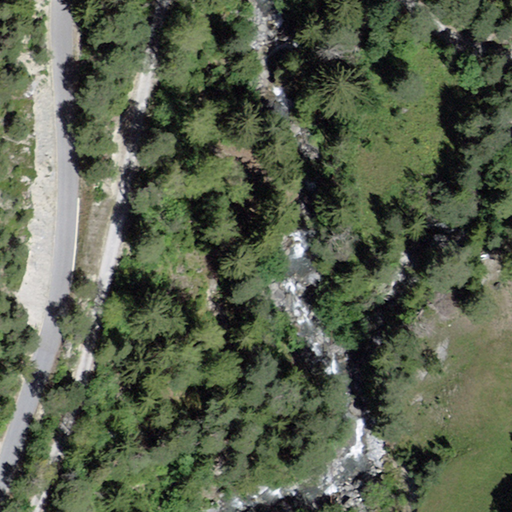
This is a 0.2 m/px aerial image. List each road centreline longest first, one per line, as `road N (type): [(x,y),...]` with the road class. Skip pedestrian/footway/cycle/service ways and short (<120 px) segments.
road 1 (unclassified): [(1,511),(67,264),(62,38),(70,0)]
road 2 (unclassified): [(107,511),(124,480),(122,321),(168,0)]
road 3 (unclassified): [(398,0),(426,29),(511,53)]
